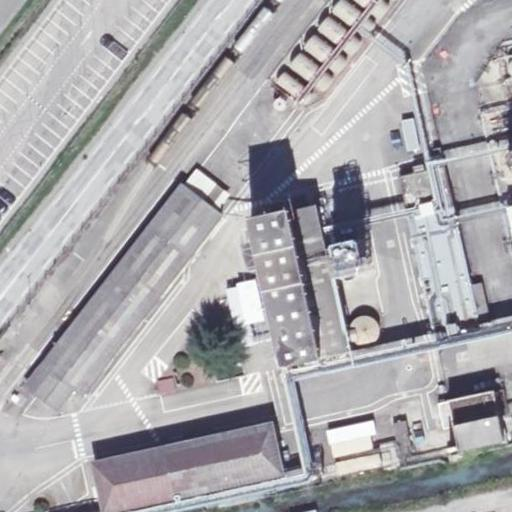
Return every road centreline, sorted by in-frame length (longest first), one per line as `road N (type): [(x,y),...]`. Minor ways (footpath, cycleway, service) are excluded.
road 1 (unknown): [(0,472),(88,429),(242,226),(446,0)]
road 2 (tertiary): [(231,0),(0,297)]
